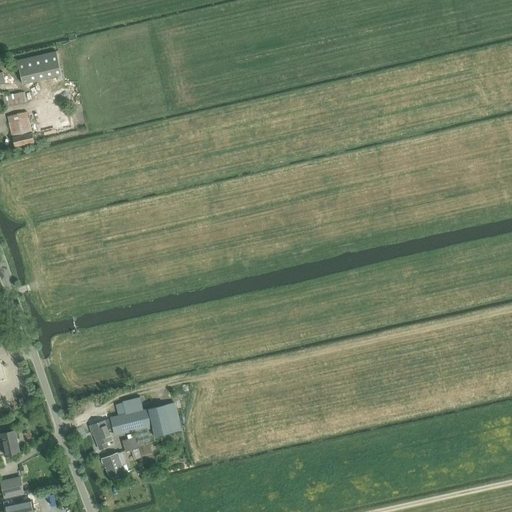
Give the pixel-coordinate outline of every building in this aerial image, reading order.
[(23,84),(62,75),(57,52),(18,61),(23,84)] [(5,108),(25,104),(25,102),(27,102),(25,92),(23,93),(23,92),(2,96),(5,108)] [(14,147),(34,142),(27,113),(7,118),(14,147)] [(8,393),(0,396),(0,402),(2,407),(12,404),(8,393)] [(120,416),(111,418),(115,435),(134,430),(137,443),(150,440),(147,427),(153,425),(155,437),(181,431),(174,403),(144,410),(141,397),(116,403),(120,416)] [(106,442),(112,440),(109,433),(112,432),(109,419),(105,421),(104,421),(90,426),(92,432),(93,431),(100,450),(108,447),(106,442)] [(0,436),(4,456),(19,452),(14,431),(0,434),(0,436)] [(122,441),(126,452),(138,448),(135,437),(128,439),(122,441)] [(121,465),(126,464),(122,453),(117,454),(102,459),(104,465),(106,464),(111,478),(124,473),(121,465)] [(14,479),(16,489),(9,490),(10,496),(24,493),(20,477),(14,479)] [(7,506),(7,511),(33,511),(31,501),(7,506)]
